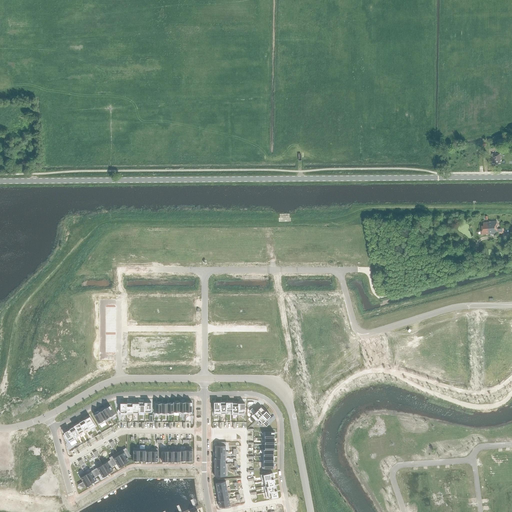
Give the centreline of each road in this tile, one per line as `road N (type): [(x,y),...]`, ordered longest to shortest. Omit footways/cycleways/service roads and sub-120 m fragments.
road 1 (tertiary): [(511,177),(0,182)]
road 2 (residential): [(202,270),(332,269),(360,333),(458,306),(511,305)]
road 3 (residential): [(204,394),(254,394),(273,405),(288,511)]
road 4 (residential): [(52,428),(117,395),(204,394)]
road 5 (residential): [(402,511),(392,469),(472,459)]
